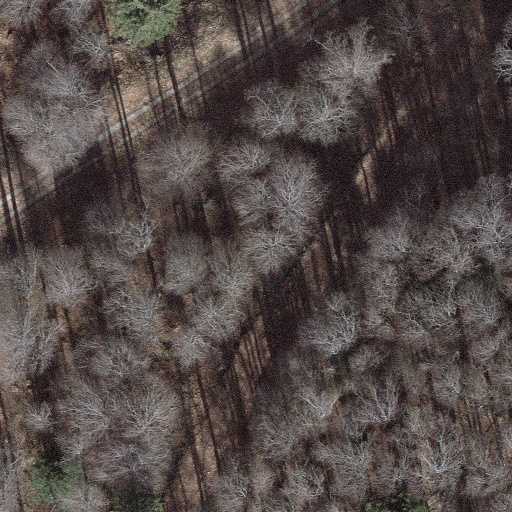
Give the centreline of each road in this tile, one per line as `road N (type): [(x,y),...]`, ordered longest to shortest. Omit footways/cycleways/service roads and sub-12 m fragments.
road 1 (track): [(488,0),(208,511)]
road 2 (track): [(358,0),(0,219)]
